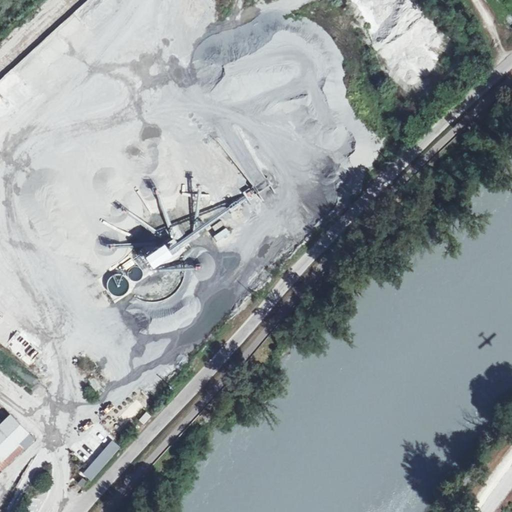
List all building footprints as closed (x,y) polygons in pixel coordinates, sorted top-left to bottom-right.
[(264,200),(276,192),(266,177),(254,185),(264,200)] [(253,183),(239,192),(246,204),(261,195),(253,183)] [(232,213),(242,209),(240,203),(230,206),(232,213)] [(97,275),(111,299),(193,251),(178,227),(97,275)] [(199,328),(190,344),(196,348),(205,331),(199,328)] [(0,460),(19,441),(25,446),(34,437),(8,414),(0,422),(0,460)] [(123,433),(135,424),(130,418),(118,427),(123,433)] [(91,479),(119,446),(112,440),(84,473),(91,479)]
